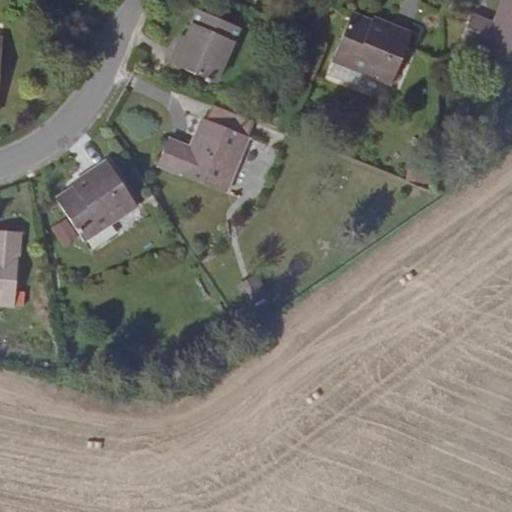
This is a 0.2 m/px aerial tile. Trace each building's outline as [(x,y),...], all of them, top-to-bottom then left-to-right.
[(511,0),(508,0),(498,26),(493,25),(473,16),(462,41),(511,62),(511,0)] [(498,26),(508,0),(503,0),(493,25),(498,26)] [(198,11),(186,38),(180,51),(176,49),(171,62),(215,83),(238,28),(198,11)] [(412,35),(390,26),(388,30),(374,24),(353,15),(335,60),(391,84),(412,35)] [(388,30),(390,26),(375,20),(374,24),(388,30)] [(180,51),(186,38),(181,36),(176,49),(180,51)] [(256,119),(214,101),(206,121),(248,138),(256,119)] [(194,150),(206,121),(202,120),(190,149),(194,150)] [(225,193),(248,138),(206,121),(194,150),(190,149),(169,140),(160,165),(225,193)] [(106,161),(86,175),(88,179),(75,187),(59,198),(72,217),(84,236),(98,226),(116,215),(119,218),(128,233),(146,222),(106,161)] [(88,179),(86,175),(73,184),(75,187),(88,179)] [(98,226),(101,230),(119,218),(116,215),(98,226)] [(72,217),(68,220),(80,238),(84,236),(72,217)] [(0,231),(0,304),(14,306),(21,233),(0,231)] [(183,308),(191,320),(205,311),(197,299),(183,308)]
